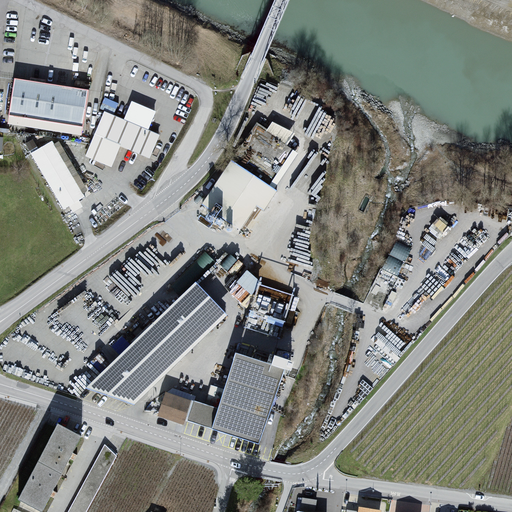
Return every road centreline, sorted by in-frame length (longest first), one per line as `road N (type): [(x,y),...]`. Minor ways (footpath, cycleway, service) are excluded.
road 1 (tertiary): [(244,88),(215,147),(186,182),(2,320)]
road 2 (tertiary): [(511,251),(312,468)]
road 3 (residential): [(312,468),(341,482),(511,505)]
road 4 (tertiary): [(233,460),(51,399)]
